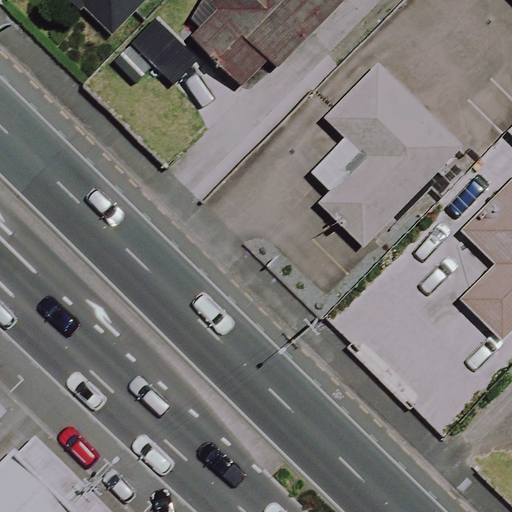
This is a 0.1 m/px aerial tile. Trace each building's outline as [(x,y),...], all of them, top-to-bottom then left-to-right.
[(153,0),(74,0),(116,40),(153,0)] [(220,0),(227,7),(196,38),(252,94),(346,0),(220,0)] [(467,146),(385,63),(330,117),(370,158),(324,203),(366,246),(467,146)] [(511,132),(511,133),(511,184),(465,231),(497,264),(461,300),(511,351),(511,132)] [(83,511),(9,439),(0,448),(0,511),(83,511)]
